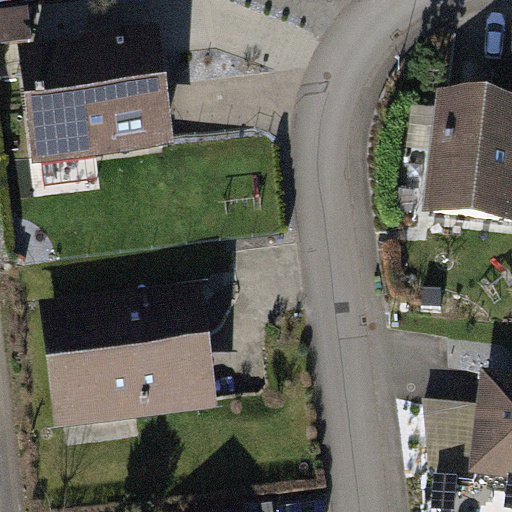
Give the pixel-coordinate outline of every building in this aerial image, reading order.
[(77,38),(14,44),(25,161),(38,160),(40,186),(95,181),(93,155),(168,148),(156,25),(77,33),(77,38)] [(511,104),(433,95),(431,111),(410,109),(404,151),(426,153),(418,216),(511,226),(511,104)] [(193,285),(32,301),(45,429),(59,428),(61,443),(128,436),(126,420),(206,412),(193,285)] [(511,376),(475,372),(471,408),(420,403),(414,457),(469,463),(468,476),(511,480),(511,376)] [(470,511),(475,486),(432,480),(428,507),(464,511),(470,511)]
